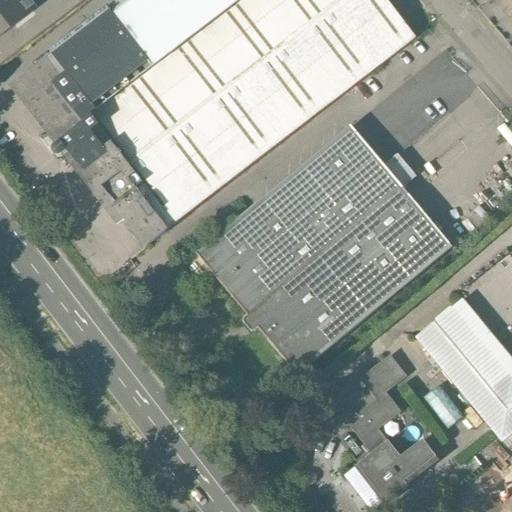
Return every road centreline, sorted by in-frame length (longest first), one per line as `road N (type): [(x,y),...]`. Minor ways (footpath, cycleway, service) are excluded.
road 1 (primary): [(0,215),(227,511)]
road 2 (unclassified): [(511,90),(426,0)]
